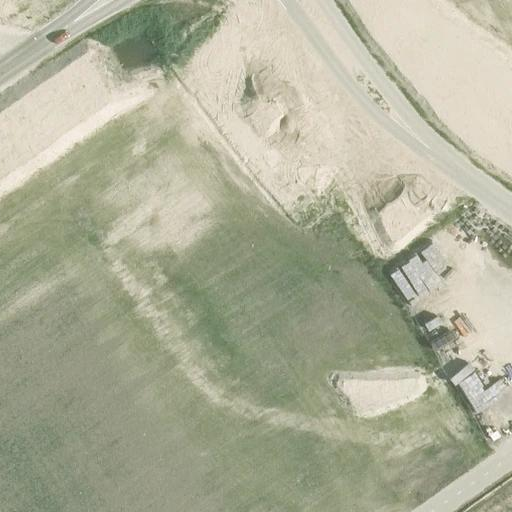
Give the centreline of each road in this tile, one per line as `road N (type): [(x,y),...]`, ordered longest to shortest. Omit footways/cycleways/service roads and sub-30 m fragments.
road 1 (residential): [(2,71),(219,381),(354,420)]
road 2 (tertiary): [(285,0),(376,113),(425,149)]
road 3 (tertiary): [(425,149),(397,97),(322,0)]
road 4 (residential): [(354,420),(435,415),(466,404),(511,370)]
